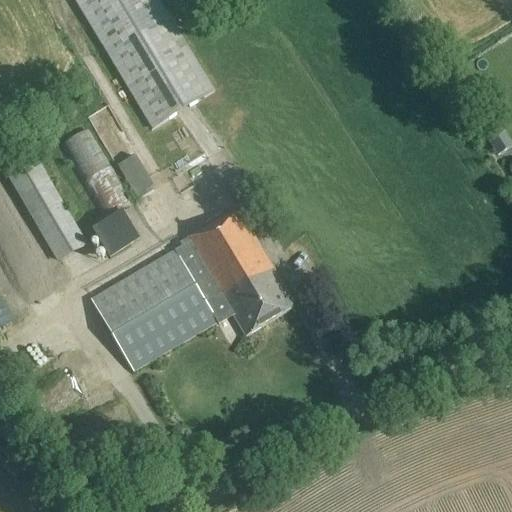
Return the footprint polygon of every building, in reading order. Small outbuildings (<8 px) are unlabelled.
[(167,18),(156,0),(71,0),(151,132),(213,95),(180,39),(167,18)] [(127,150),(144,141),(125,105),(108,114),(127,150)] [(511,148),(511,143),(504,131),(487,142),(497,157),(511,148)] [(132,206),(88,133),(62,149),(104,223),(132,206)] [(27,161),(76,253),(106,237),(71,169),(59,175),(46,151),(27,161)] [(186,173),(201,186),(213,173),(198,159),(186,173)] [(245,339),(295,309),(236,212),(180,246),(182,249),(91,304),(134,374),(217,324),(219,327),(233,319),(245,339)]
